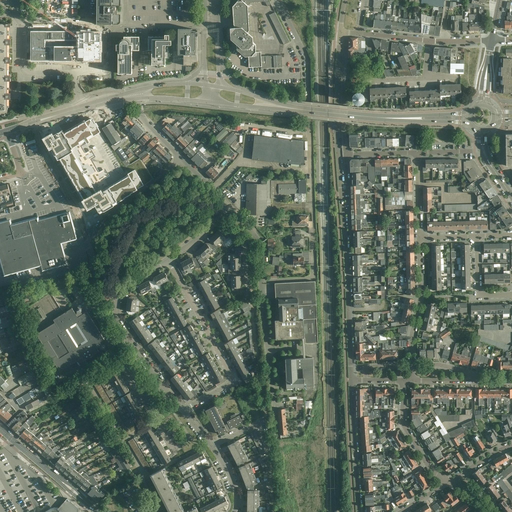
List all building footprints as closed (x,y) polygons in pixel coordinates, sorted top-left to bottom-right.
[(97,0),(97,24),(104,25),(112,25),(112,14),(116,14),(116,6),(112,6),(112,0),(97,0)] [(233,9),(233,21),(234,28),(230,28),(231,40),(236,44),(237,49),(245,57),(248,57),(249,68),(261,67),(261,68),(282,67),(282,55),(262,57),(261,52),(257,52),(256,45),(253,42),(253,37),(248,33),(250,31),(248,6),(251,2),(265,2),(268,7),(271,5),(268,0),(238,0),(234,8),(233,9)] [(373,0),(373,8),(380,9),(381,0),(386,1),(386,0),(373,0)] [(386,17),(385,29),(390,30),(392,17),(393,17),(393,10),(391,9),(390,14),(387,14),(386,15),(387,15),(386,17)] [(290,42),(275,13),(270,16),(284,45),(290,42)] [(421,14),(421,19),(421,25),(421,33),(428,34),(431,17),(426,16),(426,15),(421,14)] [(380,15),(377,15),(377,16),(375,16),(375,19),(373,19),(372,23),(374,24),(373,28),(379,28),(380,20),(380,15)] [(451,17),(451,31),(463,31),(462,23),(462,19),(455,19),(455,17),(454,16),(452,16),(451,17)] [(0,114),(5,114),(5,115),(6,115),(6,114),(8,114),(8,97),(8,95),(8,79),(8,77),(8,61),(8,59),(8,43),(8,41),(8,25),(8,24),(0,23),(0,114)] [(178,29),(178,40),(178,55),(184,55),(184,65),(192,65),(192,64),(195,64),(195,62),(197,62),(197,33),(197,31),(197,30),(196,30),(195,29),(192,29),(178,29)] [(101,32),(32,32),(32,60),(49,60),(49,58),(55,58),(55,60),(90,60),(90,56),(101,56),(101,32)] [(158,67),(159,67),(160,67),(160,66),(160,65),(166,65),(166,59),(169,59),(169,45),(171,45),(171,40),(169,40),(169,37),(169,36),(168,35),(167,35),(165,35),(165,39),(164,39),(164,37),(149,37),(148,50),(152,50),(152,65),(157,65),(157,66),(157,67),(158,67)] [(124,74),(125,75),(126,74),(127,74),(132,74),(132,50),(139,50),(139,46),(140,45),(140,44),(140,43),(139,42),(139,37),(124,37),(122,37),(121,38),(119,39),(118,40),(117,42),(117,44),(117,50),(118,50),(118,74),(123,74),(124,74)] [(358,38),(357,38),(350,38),(348,40),(348,59),(352,58),(365,55),(365,48),(361,48),(361,41),(365,41),(365,39),(358,38)] [(381,40),(372,39),(372,40),(374,44),(376,49),(378,49),(378,52),(380,52),(381,49),(380,49),(381,40)] [(386,41),(381,40),(380,49),(381,49),(380,52),(382,52),(382,55),(385,56),(385,51),(388,52),(389,41),(386,41)] [(397,43),(392,43),(390,55),(393,55),(394,52),(402,53),(397,43)] [(397,43),(402,53),(403,55),(406,63),(410,61),(406,54),(408,53),(404,45),(399,43),(397,43)] [(414,51),(410,44),(406,46),(406,44),(404,45),(408,53),(413,60),(415,59),(414,56),(416,55),(414,51)] [(450,69),(450,73),(450,74),(460,74),(463,74),(463,64),(456,64),(456,49),(450,48),(450,60),(450,69)] [(406,63),(403,55),(397,58),(403,70),(406,69),(409,69),(408,66),(406,63)] [(363,99),(363,98),(363,97),(363,96),(362,96),(362,95),(361,95),(361,94),(360,94),(359,93),(358,93),(357,93),(356,94),(355,94),(354,95),(354,96),(353,96),(353,97),(353,98),(353,99),(353,100),(354,101),(354,102),(355,102),(355,103),(356,103),(357,104),(358,104),(359,104),(360,103),(361,103),(361,102),(362,102),(362,101),(363,101),(363,100),(363,99)] [(120,123),(123,125),(121,126),(118,129),(119,131),(120,132),(122,130),(126,126),(125,126),(132,120),(127,115),(120,123)] [(168,120),(173,118),(173,119),(177,120),(173,124),(174,125),(174,124),(175,125),(176,123),(179,121),(183,117),(173,116),(167,117),(168,120)] [(52,132),(45,137),(46,139),(47,142),(46,142),(50,150),(51,149),(54,153),(55,153),(55,154),(55,155),(56,155),(58,159),(58,160),(59,160),(85,205),(88,204),(90,208),(95,205),(99,212),(100,211),(99,211),(103,209),(104,211),(114,205),(118,203),(118,202),(121,201),(124,198),(124,199),(125,198),(124,198),(127,196),(131,194),(131,193),(133,192),(137,189),(137,190),(138,189),(137,189),(140,187),(143,185),(144,185),(135,169),(128,174),(108,186),(105,179),(110,176),(105,169),(99,172),(92,159),(96,157),(92,149),(86,153),(82,146),(87,143),(87,144),(90,142),(88,139),(93,136),(98,133),(100,132),(101,132),(98,127),(96,123),(93,119),(93,120),(91,121),(90,119),(85,121),(85,120),(84,120),(83,121),(82,121),(82,122),(78,124),(77,124),(76,125),(75,126),(71,128),(69,129),(68,129),(68,130),(65,132),(64,132),(63,131),(63,132),(59,134),(58,132),(54,135),(52,132)] [(132,120),(125,126),(126,126),(129,130),(136,123),(132,120)] [(162,129),(166,133),(172,126),(170,124),(169,125),(165,121),(161,125),(164,128),(162,129)] [(121,140),(111,123),(102,128),(113,145),(111,146),(114,151),(127,139),(125,137),(121,140)] [(136,123),(129,130),(133,134),(140,127),(136,123)] [(190,123),(186,126),(182,130),(184,132),(192,126),(190,123)] [(178,128),(175,125),(174,124),(174,125),(172,126),(166,133),(170,136),(172,134),(176,130),(178,128)] [(140,127),(133,134),(137,138),(144,131),(140,127)] [(182,132),(178,128),(176,130),(172,134),(170,136),(174,140),(182,132)] [(224,129),(215,138),(219,142),(228,133),(224,129)] [(193,132),(191,130),(187,135),(186,134),(183,138),(181,136),(174,141),(179,145),(190,135),(193,132)] [(230,135),(220,145),(226,151),(236,140),(238,138),(232,133),(230,135)] [(146,134),(143,137),(138,142),(142,146),(145,143),(151,138),(146,134)] [(193,139),(190,135),(179,145),(183,149),(193,139)] [(304,141),(254,135),(252,160),(302,165),(302,163),(304,163),(304,150),(303,150),(304,141)] [(406,135),(405,138),(404,147),(412,146),(413,145),(414,136),(406,135)] [(242,151),(246,147),(238,139),(234,144),(242,151)] [(153,140),(152,141),(147,145),(145,148),(147,150),(143,152),(138,156),(140,158),(149,152),(151,149),(157,144),(153,140)] [(196,143),(193,140),(183,151),(186,154),(192,149),(193,149),(195,147),(193,145),(196,143)] [(203,146),(201,144),(197,148),(197,147),(196,148),(195,147),(193,149),(192,149),(186,154),(190,158),(194,155),(203,146)] [(159,145),(156,148),(153,151),(156,153),(151,158),(153,159),(163,149),(159,145)] [(120,148),(115,151),(122,162),(127,158),(120,148)] [(229,148),(226,152),(231,157),(235,153),(229,148)] [(167,153),(163,149),(153,159),(155,161),(151,164),(153,167),(155,166),(154,165),(157,162),(156,161),(160,157),(161,158),(160,158),(161,159),(167,153)] [(200,151),(191,159),(199,167),(199,166),(202,169),(208,164),(205,161),(207,158),(200,151)] [(147,153),(141,158),(144,162),(150,156),(147,153)] [(172,157),(167,153),(161,159),(162,160),(166,163),(172,157)] [(375,167),(375,159),(351,160),(350,161),(350,167),(361,167),(361,163),(366,163),(366,166),(368,166),(368,173),(369,179),(370,180),(374,184),(375,185),(375,184),(375,170),(375,167)] [(458,164),(458,160),(451,160),(451,170),(455,170),(455,172),(456,172),(461,172),(461,164),(458,164)] [(472,162),(466,162),(464,162),(464,167),(464,173),(471,184),(483,176),(474,163),(474,164),(472,162)] [(214,164),(206,173),(212,179),(216,176),(219,173),(214,168),(216,167),(214,164)] [(360,173),(352,173),(352,179),(365,179),(365,182),(368,182),(367,176),(365,176),(364,176),(364,175),(363,175),(363,176),(360,176),(360,173)] [(491,187),(486,180),(483,176),(471,184),(470,184),(462,190),(464,192),(474,192),(477,197),(491,187)] [(271,178),(267,177),(267,185),(267,200),(266,215),(270,215),(271,198),(279,198),(279,194),(295,193),(295,197),(295,201),(297,201),(297,202),(306,202),(305,180),(299,180),(299,179),(299,180),(271,181),(271,178)] [(8,184),(2,186),(4,194),(7,193),(8,195),(10,194),(8,184)] [(247,184),(246,199),(267,200),(267,185),(247,184)] [(496,195),(491,187),(477,197),(477,204),(477,208),(496,195)] [(404,195),(404,192),(388,192),(388,198),(385,198),(386,209),(405,209),(413,209),(413,201),(404,201),(404,198),(404,195)] [(501,202),(496,195),(477,208),(477,210),(489,210),(493,207),(501,202)] [(267,200),(246,199),(246,214),(258,215),(266,215),(267,200)] [(494,208),(492,209),(491,210),(492,211),(489,212),(490,223),(506,212),(502,206),(496,211),(494,208)] [(510,217),(506,212),(490,223),(490,224),(493,224),(496,224),(494,222),(497,220),(499,223),(503,221),(510,217)] [(68,213),(30,223),(29,220),(26,221),(27,224),(17,227),(16,224),(11,226),(11,224),(9,225),(9,223),(0,225),(0,258),(4,274),(5,274),(6,275),(41,266),(43,271),(65,264),(66,263),(61,243),(75,239),(76,238),(69,214),(68,213)] [(298,221),(292,221),(292,226),(298,226),(302,226),(304,226),(309,226),(309,223),(308,223),(308,220),(308,217),(308,216),(306,216),(306,215),(298,215),(298,216),(298,221)] [(511,225),(511,220),(510,217),(503,221),(499,223),(498,224),(501,230),(507,229),(511,225)] [(229,237),(223,231),(220,233),(219,231),(214,235),(220,241),(224,238),(226,240),(229,237)] [(220,241),(214,235),(210,239),(212,241),(210,243),(216,250),(220,246),(218,244),(220,241)] [(301,235),(298,236),(296,236),(296,237),(292,237),(292,245),(300,245),(300,247),(303,247),(303,239),(301,239),(301,235)] [(216,250),(210,243),(208,245),(206,244),(202,248),(208,254),(210,251),(212,253),(216,250)] [(208,254),(202,248),(197,252),(198,252),(197,253),(196,252),(195,254),(200,259),(198,260),(203,268),(207,265),(203,262),(207,259),(205,257),(208,254)] [(302,257),(302,254),(293,254),(293,265),(304,265),(304,264),(304,257),(302,257)] [(231,260),(231,264),(240,264),(240,258),(237,258),(237,255),(228,255),(228,261),(231,260)] [(191,258),(186,261),(190,268),(194,266),(195,269),(200,266),(195,258),(192,260),(191,258)] [(190,268),(186,261),(181,263),(181,264),(180,264),(179,263),(178,264),(184,275),(188,273),(193,273),(190,268)] [(240,270),(240,264),(231,264),(231,268),(228,268),(228,273),(238,273),(237,270),(240,270)] [(164,272),(159,275),(163,283),(167,281),(168,283),(173,281),(168,273),(165,275),(164,272)] [(238,276),(238,273),(228,273),(229,278),(232,278),(232,282),(240,282),(240,276),(238,276)] [(163,283),(159,275),(154,278),(155,280),(152,282),(157,290),(161,287),(160,285),(163,283)] [(206,275),(196,280),(198,283),(206,279),(207,278),(206,275)] [(197,283),(200,288),(208,283),(206,279),(198,283),(197,283)] [(148,281),(143,284),(147,291),(151,289),(153,293),(157,290),(152,282),(150,283),(148,281)] [(316,304),(315,281),(275,283),(276,299),(279,299),(297,298),(298,306),(298,308),(302,308),(303,319),(304,319),(305,338),(305,343),(318,343),(317,319),(316,304)] [(241,288),(240,282),(232,282),(232,291),(238,291),(238,288),(241,288)] [(211,288),(208,283),(200,288),(202,292),(211,288)] [(147,291),(143,284),(138,287),(139,289),(137,290),(139,296),(147,291)] [(213,292),(211,288),(202,292),(205,297),(213,292)] [(216,297),(213,292),(205,297),(207,302),(216,297)] [(128,299),(127,305),(136,306),(137,297),(131,296),(131,299),(128,299)] [(175,302),(172,297),(164,302),(166,306),(175,302)] [(218,302),(216,297),(207,302),(210,306),(218,302)] [(297,298),(279,299),(280,320),(275,320),(276,340),(297,338),(300,338),(304,338),(305,338),(304,319),(303,319),(302,308),(298,308),(298,306),(297,298)] [(370,299),(370,298),(365,298),(365,299),(354,299),(354,308),(362,307),(361,301),(369,301),(369,304),(380,304),(380,299),(370,299)] [(177,306),(175,302),(166,306),(169,311),(177,306)] [(221,306),(218,302),(210,306),(212,311),(221,306)] [(14,304),(0,308),(0,313),(11,311),(11,312),(15,311),(14,304)] [(427,304),(426,311),(434,313),(436,306),(430,305),(427,304)] [(136,306),(127,305),(126,311),(129,311),(129,314),(134,315),(136,306)] [(180,311),(177,306),(169,311),(171,315),(180,311)] [(37,334),(42,343),(39,345),(41,348),(47,358),(49,361),(52,359),(60,372),(61,371),(60,371),(78,360),(79,360),(80,363),(99,351),(97,348),(101,348),(100,349),(101,349),(104,349),(104,350),(105,349),(104,349),(105,346),(105,345),(105,346),(102,345),(101,345),(100,342),(104,339),(87,312),(83,314),(81,312),(81,311),(82,308),(78,307),(77,311),(77,314),(76,314),(72,308),(53,320),(55,322),(55,323),(37,334)] [(211,314),(213,319),(221,314),(219,309),(211,314)] [(182,315),(180,311),(171,315),(174,320),(182,315)] [(434,313),(426,311),(424,317),(433,319),(434,313)] [(382,314),(382,312),(373,312),(374,320),(379,320),(379,314),(382,314)] [(224,319),(221,314),(213,319),(216,323),(224,319)] [(396,314),(395,317),(402,318),(401,322),(409,323),(410,317),(402,315),(402,316),(399,315),(396,314)] [(184,320),(182,315),(174,320),(176,324),(184,320)] [(139,316),(136,318),(129,322),(133,327),(139,322),(142,320),(139,316)] [(6,317),(0,319),(0,318),(0,329),(3,328),(13,326),(11,320),(7,321),(6,317)] [(226,317),(224,319),(216,323),(218,328),(226,323),(228,322),(226,317)] [(433,319),(424,317),(423,323),(432,325),(433,325),(434,319),(433,319)] [(187,325),(184,320),(176,324),(179,329),(187,325)] [(142,326),(139,322),(133,327),(136,331),(142,326)] [(228,322),(226,323),(218,328),(220,332),(229,328),(231,326),(228,322)] [(432,325),(423,323),(422,329),(430,331),(432,325)] [(145,325),(142,326),(136,331),(139,336),(148,329),(145,325)] [(182,329),(185,334),(193,329),(191,325),(182,329)] [(400,327),(400,329),(398,329),(398,333),(400,333),(400,334),(402,334),(402,335),(406,335),(408,326),(403,327),(400,327)] [(231,332),(229,328),(220,332),(223,337),(231,332)] [(151,334),(148,329),(139,336),(142,340),(151,334)] [(196,334),(193,329),(185,334),(187,338),(196,334)] [(443,340),(451,333),(447,329),(439,335),(443,340)] [(234,337),(231,332),(223,337),(225,341),(234,337)] [(366,340),(370,344),(374,340),(375,341),(381,341),(381,340),(382,340),(385,340),(386,340),(386,334),(380,335),(380,336),(372,337),(368,333),(366,334),(365,333),(363,335),(355,336),(355,342),(366,341),(366,340)] [(154,338),(151,334),(142,340),(145,345),(154,338)] [(198,339),(196,334),(187,338),(188,339),(185,340),(187,344),(190,343),(198,339)] [(160,343),(157,339),(148,346),(151,350),(159,344),(160,343)] [(201,343),(198,339),(190,343),(192,348),(201,343)] [(224,344),(227,349),(235,344),(232,340),(224,344)] [(203,347),(201,343),(192,348),(195,352),(203,347)] [(458,345),(457,343),(456,343),(455,346),(450,361),(456,362),(458,355),(456,354),(458,348),(457,348),(458,345)] [(159,344),(151,350),(152,350),(151,351),(152,353),(154,352),(155,354),(163,348),(159,344)] [(237,349),(235,344),(227,349),(229,353),(237,349)] [(440,358),(447,360),(449,355),(450,352),(446,351),(448,346),(446,346),(440,345),(440,353),(440,358)] [(167,352),(164,347),(163,348),(155,354),(158,358),(164,353),(165,354),(167,352)] [(206,352),(203,347),(195,352),(197,357),(206,352)] [(376,359),(375,354),(376,354),(376,353),(377,352),(377,350),(377,348),(374,348),(374,351),(370,352),(370,354),(356,355),(356,360),(376,359)] [(240,353),(237,349),(229,353),(232,358),(240,353)] [(461,356),(458,355),(456,362),(462,364),(466,349),(465,349),(465,350),(463,350),(461,356)] [(468,349),(466,349),(462,364),(468,366),(470,358),(467,357),(469,352),(467,352),(468,349)] [(470,367),(476,369),(478,364),(479,361),(476,360),(477,355),(478,355),(479,351),(475,350),(470,367)] [(164,353),(158,358),(161,363),(168,358),(165,354),(164,353)] [(200,357),(203,362),(211,357),(209,353),(200,357)] [(242,358),(240,353),(232,358),(234,362),(242,358)] [(169,356),(168,358),(161,363),(165,367),(173,361),(169,356)] [(214,362),(211,357),(203,362),(205,366),(214,362)] [(245,362),(242,358),(234,362),(237,367),(245,362)] [(313,358),(312,358),(297,359),(297,358),(285,359),(286,370),(284,370),(284,372),(286,372),(286,379),(285,379),(285,380),(286,380),(286,383),(286,384),(287,387),(286,387),(286,388),(283,388),(283,390),(285,391),(287,391),(287,390),(303,389),(303,388),(304,388),(304,387),(314,387),(313,358)] [(176,365),(173,361),(165,367),(168,371),(176,365)] [(216,367),(214,362),(205,366),(208,371),(216,367)] [(247,367),(245,362),(237,367),(239,371),(247,367)] [(180,369),(176,365),(168,371),(172,376),(180,369)] [(5,368),(9,377),(14,375),(10,366),(5,368)] [(118,372),(115,367),(105,373),(108,378),(109,378),(108,377),(118,372)] [(219,371),(216,367),(208,371),(210,376),(219,371)] [(249,371),(247,367),(239,371),(241,376),(249,371)] [(36,377),(32,370),(17,379),(21,386),(36,377)] [(221,376),(219,371),(210,376),(213,380),(221,376)] [(252,376),(249,371),(241,376),(244,380),(252,376)] [(121,377),(118,372),(108,377),(109,378),(110,381),(110,382),(110,383),(112,382),(121,377)] [(38,376),(43,384),(47,382),(43,373),(38,376)] [(171,379),(174,383),(180,378),(177,374),(171,379)] [(223,380),(221,376),(213,380),(215,385),(223,380)] [(123,381),(121,377),(112,382),(115,387),(117,386),(123,381)] [(183,382),(180,378),(174,383),(177,387),(183,382)] [(126,386),(123,381),(117,386),(119,390),(126,386)] [(185,381),(183,382),(177,387),(180,392),(189,385),(185,381)] [(41,385),(48,400),(53,397),(47,383),(41,385)] [(189,385),(180,392),(184,396),(192,389),(189,385)] [(129,391),(126,386),(119,390),(122,395),(129,391)] [(199,397),(192,389),(184,396),(187,401),(191,398),(192,401),(199,397)] [(430,389),(424,389),(424,400),(427,400),(427,404),(431,404),(431,407),(429,408),(429,409),(432,407),(432,397),(432,395),(430,395),(430,389)] [(123,397),(126,401),(133,397),(130,393),(123,397)] [(238,393),(227,397),(229,402),(240,398),(238,393)] [(136,402),(133,397),(126,401),(128,404),(124,406),(126,408),(127,407),(136,402)] [(139,407),(136,402),(127,407),(130,412),(132,411),(139,407)] [(12,406),(9,403),(5,405),(5,406),(4,406),(1,409),(1,410),(0,411),(0,417),(5,423),(11,415),(7,412),(12,406)] [(82,405),(74,410),(77,414),(85,409),(82,405)] [(231,416),(232,419),(227,422),(228,423),(225,425),(215,406),(205,411),(216,431),(218,430),(220,435),(228,430),(229,431),(231,430),(231,429),(242,423),(239,416),(237,417),(235,414),(231,416)] [(141,411),(139,407),(132,411),(130,412),(132,416),(141,411)] [(434,410),(432,407),(429,409),(425,412),(424,412),(426,414),(431,411),(434,417),(435,417),(437,415),(434,410)] [(27,414),(23,410),(18,415),(14,418),(8,425),(12,428),(18,421),(26,415),(27,414)] [(66,410),(58,415),(60,418),(68,413),(66,410)] [(144,416),(141,411),(132,416),(132,417),(135,422),(144,416)] [(411,420),(421,415),(421,414),(421,413),(419,413),(419,411),(411,411),(411,414),(411,420)] [(504,434),(505,437),(511,434),(508,428),(511,426),(510,420),(509,414),(501,414),(502,420),(505,420),(506,424),(500,427),(501,431),(502,434),(504,434)] [(27,417),(26,415),(18,421),(12,428),(16,432),(22,425),(20,424),(27,417)] [(38,418),(36,415),(34,417),(32,415),(22,425),(16,432),(20,435),(26,428),(29,426),(36,419),(36,420),(38,418)] [(423,418),(421,415),(411,420),(412,420),(416,427),(422,423),(420,419),(423,418)] [(104,425),(102,423),(93,428),(95,431),(104,425)] [(424,423),(421,425),(416,428),(419,433),(429,427),(427,425),(426,426),(424,423)] [(37,425),(35,424),(32,427),(31,426),(30,428),(29,426),(26,428),(20,435),(24,439),(33,428),(34,429),(36,426),(37,425)] [(38,428),(36,426),(34,429),(33,428),(24,439),(29,442),(34,436),(37,432),(40,430),(39,428),(38,428)] [(151,428),(144,432),(142,433),(145,438),(154,432),(151,428)] [(498,435),(494,428),(491,430),(490,430),(488,431),(487,432),(488,433),(485,435),(488,440),(489,440),(491,443),(497,440),(495,437),(498,435)] [(37,437),(34,436),(29,442),(33,446),(39,439),(42,435),(48,432),(45,429),(41,433),(37,437)] [(427,430),(425,432),(420,435),(424,440),(432,434),(434,433),(433,431),(429,433),(427,430)] [(397,431),(393,434),(388,437),(388,438),(387,439),(388,440),(392,438),(393,440),(400,436),(397,431)] [(157,437),(154,432),(145,438),(148,443),(157,437)] [(451,439),(448,433),(445,435),(444,435),(445,436),(443,437),(446,442),(448,441),(451,439)] [(437,440),(434,434),(431,436),(424,440),(427,446),(437,440)] [(41,441),(39,439),(33,446),(37,450),(45,441),(49,438),(48,436),(43,438),(41,441)] [(403,441),(400,436),(393,440),(389,443),(391,446),(395,443),(396,445),(403,441)] [(160,442),(157,437),(148,443),(151,447),(160,442)] [(460,444),(456,437),(454,438),(452,440),(455,445),(456,446),(456,447),(460,444)] [(476,446),(477,445),(480,450),(485,447),(484,447),(482,444),(480,439),(479,440),(476,437),(474,438),(476,442),(474,443),(476,445),(476,446)] [(115,443),(112,438),(106,442),(109,446),(115,443)] [(47,442),(45,441),(37,450),(41,453),(47,446),(50,444),(53,442),(52,439),(48,442),(47,442)] [(238,440),(235,442),(235,441),(227,444),(228,445),(230,450),(241,445),(238,440)] [(439,444),(437,440),(427,446),(430,451),(439,445),(438,444),(439,444)] [(406,446),(403,441),(396,445),(398,448),(395,449),(397,452),(406,446)] [(162,446),(160,442),(151,447),(153,452),(156,451),(162,446)] [(117,448),(115,443),(109,446),(109,447),(111,452),(117,448)] [(50,444),(47,446),(41,453),(46,457),(53,449),(51,447),(52,445),(50,444)] [(463,450),(465,453),(468,457),(473,454),(472,454),(471,453),(474,451),(472,448),(470,445),(467,447),(465,444),(462,446),(464,449),(463,450)] [(243,450),(241,445),(230,450),(233,455),(243,450)] [(165,451),(162,446),(156,451),(158,455),(165,451)] [(441,447),(436,450),(431,452),(434,458),(441,454),(441,453),(440,450),(442,449),(441,447)] [(54,448),(53,449),(46,457),(50,461),(58,451),(54,448)] [(118,448),(117,448),(111,452),(114,457),(121,453),(118,448)] [(70,450),(63,455),(54,464),(54,465),(59,469),(66,460),(68,459),(74,454),(70,450)] [(246,455),(243,450),(233,455),(235,460),(246,455)] [(412,455),(409,450),(402,454),(404,457),(399,460),(401,462),(412,455)] [(63,455),(58,451),(50,461),(54,464),(63,455)] [(168,456),(165,451),(158,455),(161,460),(168,456)] [(202,451),(197,453),(200,460),(205,458),(202,451)] [(511,459),(509,452),(505,454),(499,457),(503,464),(511,459)] [(118,465),(121,464),(126,461),(121,453),(114,457),(118,465)] [(200,460),(197,453),(192,456),(195,463),(200,460)] [(452,456),(451,453),(448,455),(448,454),(443,457),(441,454),(434,458),(438,463),(440,462),(446,458),(447,460),(452,456)] [(248,460),(246,455),(235,460),(238,465),(248,460)] [(415,460),(412,455),(401,462),(404,467),(415,460)] [(171,460),(168,456),(161,460),(159,461),(161,466),(171,460)] [(195,463),(192,456),(187,458),(191,465),(195,463)] [(503,464),(499,457),(493,461),(489,463),(491,466),(492,467),(494,466),(494,464),(495,464),(497,467),(503,464)] [(191,465),(187,458),(182,461),(186,468),(191,465)] [(72,462),(68,459),(66,460),(59,469),(63,472),(72,462)] [(78,461),(77,459),(72,462),(63,472),(68,476),(76,466),(73,463),(78,461)] [(415,460),(404,467),(403,468),(405,470),(406,469),(408,471),(403,474),(404,476),(412,472),(410,470),(411,469),(411,470),(418,466),(415,460)] [(130,468),(126,461),(121,464),(126,471),(130,468)] [(187,470),(186,468),(182,461),(177,463),(182,473),(187,470)] [(448,462),(446,463),(447,464),(443,467),(446,472),(447,471),(452,468),(450,465),(452,464),(451,461),(449,462),(448,462)] [(250,463),(242,466),(239,467),(241,472),(252,468),(250,463)] [(81,466),(80,464),(77,465),(76,466),(68,476),(72,479),(78,472),(76,471),(78,468),(81,466)] [(80,470),(78,472),(72,479),(76,483),(82,476),(80,474),(84,470),(85,471),(88,469),(88,468),(87,466),(80,470)] [(211,467),(204,470),(201,472),(204,477),(207,475),(214,472),(211,467)] [(254,473),(252,468),(241,472),(243,478),(254,473)] [(183,511),(161,470),(150,475),(152,479),(151,479),(153,483),(154,483),(157,490),(156,490),(159,494),(163,500),(162,501),(164,505),(165,504),(168,511),(167,511),(198,511),(196,508),(187,511),(185,511),(183,511)] [(421,470),(416,472),(414,474),(413,475),(412,472),(404,476),(399,480),(400,481),(401,483),(411,476),(412,479),(410,480),(412,483),(417,479),(424,475),(421,470)] [(482,475),(478,470),(472,474),(477,480),(482,475)] [(76,483),(81,487),(87,480),(89,477),(87,475),(90,473),(88,471),(85,473),(82,476),(76,483)] [(216,477),(214,472),(207,475),(209,480),(216,477)] [(256,478),(254,473),(243,478),(245,483),(256,478)] [(81,487),(87,492),(91,487),(91,488),(95,486),(98,484),(92,475),(89,477),(87,480),(81,487)] [(427,480),(424,475),(417,479),(419,483),(417,485),(416,484),(414,485),(415,487),(427,480)] [(486,481),(482,475),(477,480),(481,485),(486,481)] [(397,476),(391,476),(393,484),(400,481),(399,480),(397,476)] [(190,477),(188,479),(198,498),(200,497),(190,477)] [(219,481),(216,477),(209,480),(212,485),(219,481)] [(258,484),(256,478),(245,483),(247,488),(258,484)] [(430,485),(427,480),(415,487),(416,489),(421,486),(423,490),(430,485)] [(221,487),(219,481),(212,485),(214,490),(221,487)] [(402,494),(396,485),(394,486),(396,491),(403,503),(408,499),(404,494),(403,493),(402,494)] [(492,485),(490,486),(486,489),(490,494),(496,490),(492,485)] [(95,486),(91,488),(91,487),(87,492),(93,497),(98,491),(96,490),(98,488),(95,486)] [(99,489),(98,491),(93,497),(97,500),(99,497),(101,496),(103,497),(107,492),(103,489),(101,491),(99,489)] [(500,496),(496,490),(490,494),(495,500),(498,497),(500,496)] [(403,503),(396,491),(393,493),(396,498),(394,499),(398,506),(403,503)] [(437,503),(435,504),(438,509),(442,507),(444,506),(444,505),(453,497),(450,492),(445,495),(446,496),(443,497),(445,500),(443,502),(442,501),(440,504),(439,505),(437,503)] [(455,496),(453,497),(444,505),(444,506),(442,507),(443,509),(448,505),(447,504),(448,503),(449,504),(451,503),(452,506),(459,501),(455,496)] [(228,504),(225,497),(220,499),(223,506),(228,504)] [(78,511),(78,508),(70,501),(67,498),(65,501),(57,510),(57,509),(55,509),(54,509),(53,510),(52,510),(49,511),(78,511)] [(218,499),(217,498),(215,499),(215,501),(215,502),(218,509),(223,506),(220,499),(218,500),(218,499)] [(504,500),(502,501),(498,505),(502,510),(508,506),(504,500)] [(218,509),(215,502),(210,504),(214,511),(218,509)]
